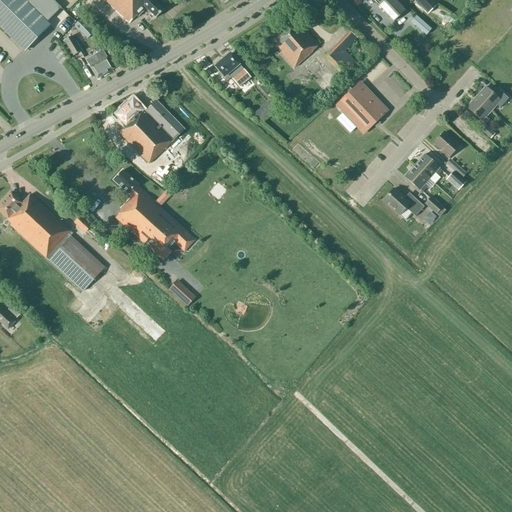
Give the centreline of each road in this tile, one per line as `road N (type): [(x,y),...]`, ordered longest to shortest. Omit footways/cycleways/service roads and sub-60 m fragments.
road 1 (track): [(178,66),(385,265),(383,302),(319,376),(314,412)]
road 2 (tertiary): [(0,148),(260,0)]
road 3 (track): [(295,394),(419,511)]
road 4 (residential): [(439,108),(338,0)]
road 5 (residential): [(356,199),(439,108)]
